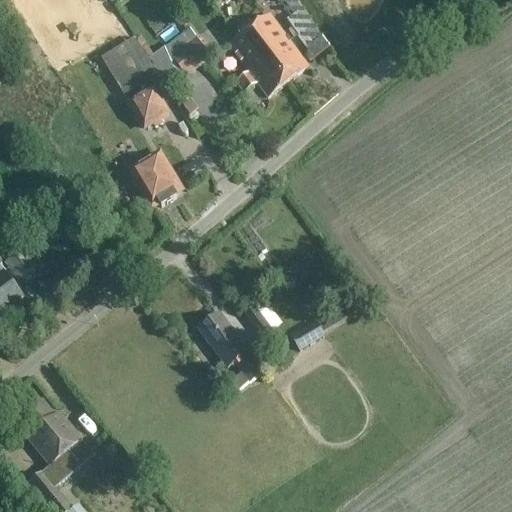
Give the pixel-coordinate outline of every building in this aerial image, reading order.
[(303,12),(286,23),(298,40),(314,29),(303,12)] [(269,18),(249,33),(290,86),(309,71),(269,18)] [(185,80),(212,61),(191,31),(149,61),(168,88),(183,77),(185,80)] [(249,33),(228,49),(249,76),(236,85),(244,96),(257,87),(268,102),(290,86),(249,33)] [(150,88),(148,84),(126,47),(114,53),(136,91),(124,98),(144,132),(153,127),(155,131),(162,126),(160,123),(168,118),(155,96),(158,94),(153,86),(150,88)] [(182,194),(160,157),(129,175),(152,212),(159,208),(161,211),(176,202),(174,199),(182,194)] [(3,265),(4,267),(17,284),(36,270),(28,261),(23,252),(3,265)] [(0,317),(23,300),(5,276),(0,280),(0,317)] [(325,339),(323,335),(364,309),(359,302),(353,305),(342,285),(326,295),(338,314),(293,340),(300,354),(325,339)] [(243,317),(261,341),(282,326),(266,305),(256,311),(255,309),(243,317)] [(227,372),(235,366),(241,375),(224,389),(232,401),(265,376),(250,355),(248,356),(243,349),(248,346),(242,338),(237,342),(219,317),(198,333),(227,372)] [(41,476),(29,486),(50,511),(73,511),(72,510),(69,511),(54,492),(80,470),(68,455),(82,444),(59,416),(54,420),(41,405),(20,422),(33,437),(28,442),(35,449),(50,468),(41,476)]
